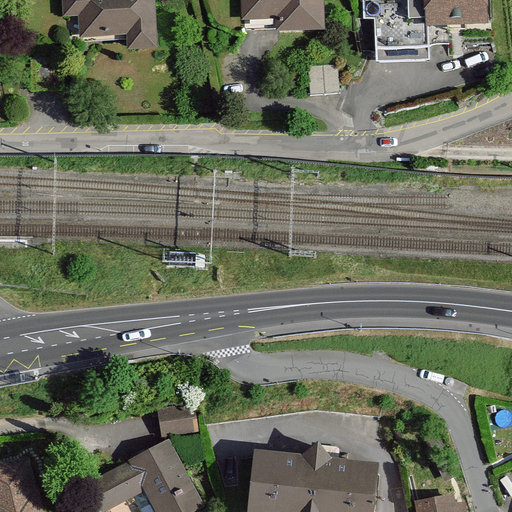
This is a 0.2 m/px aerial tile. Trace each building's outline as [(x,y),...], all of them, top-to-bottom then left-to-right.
[(159,0),(66,0),(67,13),(90,11),(92,37),(134,34),(135,49),(163,47),(159,0)] [(333,0),(245,0),(246,15),(288,13),(289,30),(335,28),(333,0)] [(500,0),(436,0),(437,25),(501,24),(500,0)] [(341,90),(341,62),(313,63),(314,91),(341,90)] [(197,405),(162,406),(163,431),(198,429),(197,405)] [(176,436),(91,480),(107,511),(112,511),(151,492),(161,511),(213,511),(215,511),(176,436)] [(369,511),(375,465),(256,451),(248,511),(369,511)] [(0,511),(51,511),(39,488),(28,452),(0,460),(0,511)] [(473,511),(466,485),(418,499),(421,511),(473,511)]
